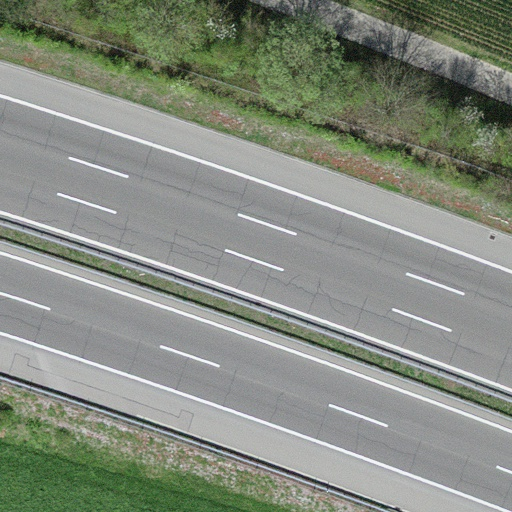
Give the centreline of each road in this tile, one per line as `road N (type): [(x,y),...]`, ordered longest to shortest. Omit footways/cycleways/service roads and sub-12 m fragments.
road 1 (motorway): [(0,293),(511,472)]
road 2 (motorway): [(511,331),(0,154)]
road 3 (track): [(290,0),(511,89)]
